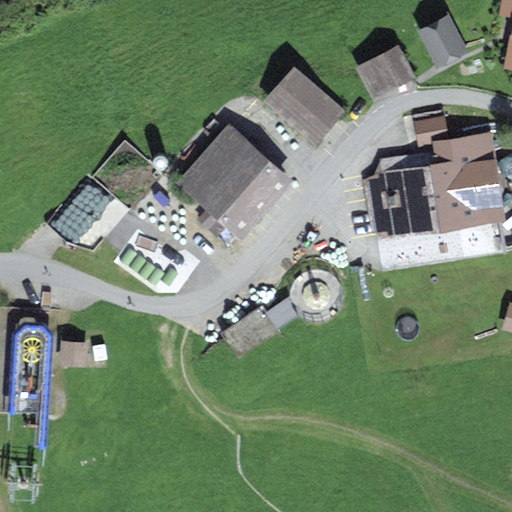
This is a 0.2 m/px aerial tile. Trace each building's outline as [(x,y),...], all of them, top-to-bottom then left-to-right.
[(511,0),(499,0),(496,18),(510,21),(500,69),(511,71),(511,0)] [(446,16),(415,32),(435,71),(466,55),(446,16)] [(395,49),(352,71),(371,102),(411,80),(395,49)] [(290,69),(261,103),(313,147),(342,113),(290,69)] [(379,174),(365,180),(370,234),(390,238),(501,223),(489,134),(447,140),(439,115),(411,119),(415,152),(429,150),(431,163),(413,166),(411,159),(379,161),(379,174)] [(224,127),(172,186),(195,205),(186,215),(225,249),(234,239),(237,242),(289,183),(224,127)] [(123,145),(92,181),(127,211),(158,175),(123,145)] [(96,240),(60,225),(52,243),(88,258),(96,240)] [(294,310),(301,319),(310,324),(321,325),(331,322),(339,316),(345,307),(347,297),(345,285),(338,276),(328,270),(317,268),(306,272),(297,279),(291,288),(290,300),(294,310)] [(262,305),(223,326),(237,352),(277,331),(262,305)] [(511,305),(509,305),(499,332),(511,336),(511,305)] [(53,309),(0,307),(0,341),(52,344),(53,309)] [(85,342),(61,340),(59,362),(83,365),(85,342)]
